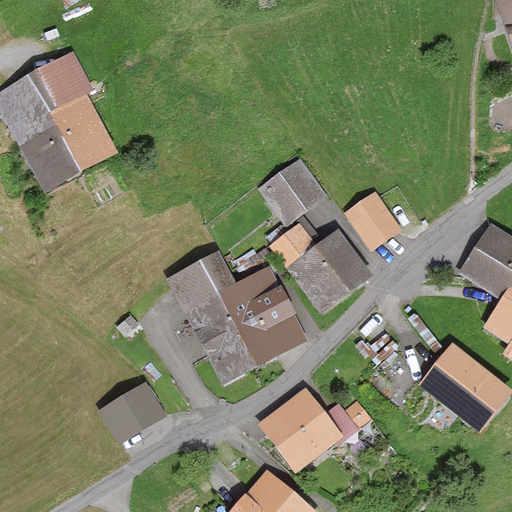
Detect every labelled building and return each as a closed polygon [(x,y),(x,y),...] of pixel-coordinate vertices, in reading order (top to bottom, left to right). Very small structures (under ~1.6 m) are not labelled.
[(511,0),(498,0),(502,12),(511,8),(511,0)] [(511,8),(502,12),(511,43),(511,8)] [(72,52),(29,75),(80,172),(117,152),(86,94),(93,91),(72,52)] [(0,110),(44,190),(80,172),(29,75),(0,91),(0,110)] [(299,160),(260,187),(286,224),(326,197),(299,160)] [(346,213),(367,245),(393,227),(371,196),(346,213)] [(270,245),(300,283),(299,284),(322,314),(371,275),(336,231),(317,246),(299,223),(270,245)] [(460,270),(500,298),(511,281),(511,235),(493,223),(460,270)] [(223,385),(254,368),(215,294),(236,283),(219,251),(166,279),(223,385)] [(236,283),(215,294),(254,368),(306,341),(268,267),(236,283)] [(509,344),(511,339),(511,301),(504,296),(483,328),(509,344)] [(511,339),(509,344),(503,353),(511,359),(511,339)] [(511,391),(453,343),(420,385),(480,432),(511,391)] [(146,384),(101,410),(119,442),(164,415),(146,384)] [(306,389),(258,425),(295,473),(357,429),(340,404),(325,414),(306,389)] [(313,511),(264,471),(230,511),(313,511)]
